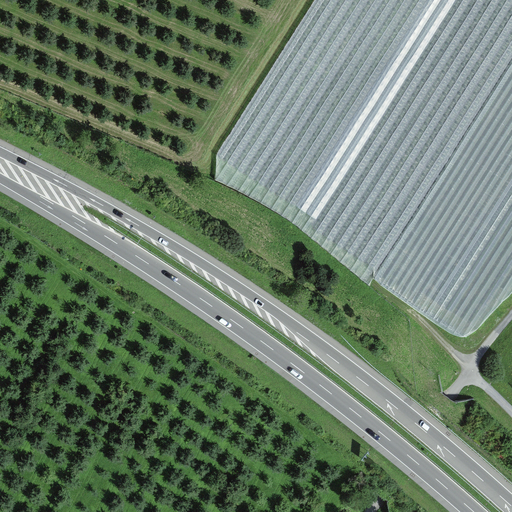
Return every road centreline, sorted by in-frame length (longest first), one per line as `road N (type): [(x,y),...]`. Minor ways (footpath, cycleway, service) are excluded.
road 1 (motorway): [(511,506),(368,385),(143,228)]
road 2 (motorway): [(129,252),(294,366),(472,511)]
road 3 (unclassified): [(511,319),(439,402),(371,511)]
road 4 (trunk): [(143,228),(0,152)]
road 5 (trunk): [(0,176),(129,252)]
